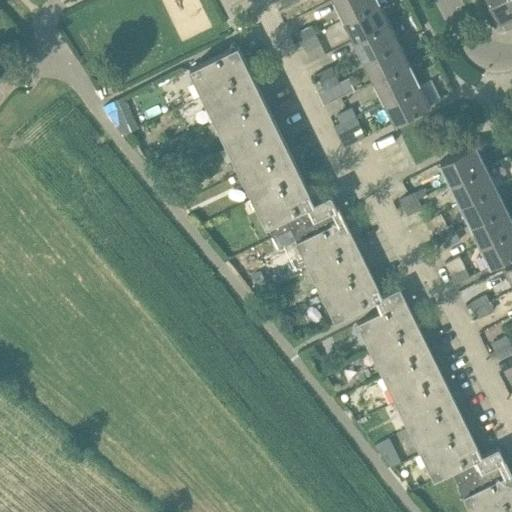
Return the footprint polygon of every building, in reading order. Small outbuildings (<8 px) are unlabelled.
[(334,0),(343,19),(379,1),(378,0),(334,0)] [(479,0),(492,25),(499,21),(488,0),(479,0)] [(501,22),(511,16),(511,0),(488,0),(501,25),(502,24),(501,22)] [(354,40),(390,22),(379,1),(343,19),(354,40)] [(363,59),(399,42),(390,22),(354,40),(363,59)] [(297,32),(300,40),(316,32),(312,25),(297,32)] [(319,40),(316,32),(300,40),(304,48),(319,40)] [(409,63),(399,42),(363,59),(374,80),(409,63)] [(273,236),(290,227),(335,320),(383,296),(379,289),(373,292),(364,273),(370,270),(366,263),(360,266),(351,247),(357,244),(354,237),(348,240),(338,220),(333,222),(328,210),(338,205),(331,191),(314,200),(311,193),(305,196),(296,177),(302,174),(298,167),(292,170),(283,152),(289,149),(285,141),(279,144),(270,126),(276,123),(273,115),(267,118),(258,100),(264,97),(260,90),(254,93),(245,74),(251,71),(247,64),(241,67),(232,47),(190,67),(273,236)] [(374,80),(384,101),(419,83),(409,63),(374,80)] [(316,74),(320,80),(335,73),(331,66),(316,74)] [(339,81),(335,73),(320,80),(324,89),(339,81)] [(430,105),(419,83),(384,101),(394,122),(430,105)] [(340,122),(356,115),(352,107),(337,114),(340,122)] [(359,122),(356,115),(340,122),(344,130),(359,122)] [(436,156),(425,133),(405,143),(416,166),(436,156)] [(440,163),(450,183),(486,165),(475,144),(437,163),(438,164),(440,163)] [(450,183),(460,204),(496,186),(509,180),(499,159),(486,165),(450,183)] [(460,204),(470,224),(506,207),(496,186),(460,204)] [(400,198),(403,206),(418,198),(415,191),(400,198)] [(418,198),(403,206),(407,214),(422,207),(418,198)] [(511,229),(511,218),(506,207),(470,224),(480,245),(511,229)] [(441,239),(456,231),(452,224),(437,231),(441,239)] [(511,255),(511,229),(480,245),(491,266),(511,255)] [(460,239),(456,231),(441,239),(445,247),(460,239)] [(511,263),(502,268),(502,270),(505,268),(511,282),(511,263)] [(470,276),(466,268),(451,275),(455,283),(470,276)] [(260,269),(251,274),(258,287),(267,283),(260,269)] [(490,301),(486,294),(471,301),(465,304),(469,311),(475,309),(490,301)] [(409,321),(399,301),(358,322),(435,479),(452,470),(472,511),(511,511),(511,488),(505,475),(501,477),(495,465),(506,459),(499,446),(482,454),(478,448),(472,450),(463,432),(469,429),(466,422),(460,425),(450,406),(457,403),(453,396),(447,399),(438,380),(444,377),(440,370),(434,373),(425,354),(431,351),(428,344),(422,347),(412,328),(419,326),(415,318),(409,321)] [(469,311),(470,312),(475,310),(476,310),(479,317),(494,309),(490,301),(475,309),(469,311)] [(495,350),(510,342),(506,335),(491,342),(495,350)] [(511,351),(511,346),(510,342),(495,350),(499,358),(511,351)] [(309,352),(314,361),(322,357),(317,348),(309,352)]
